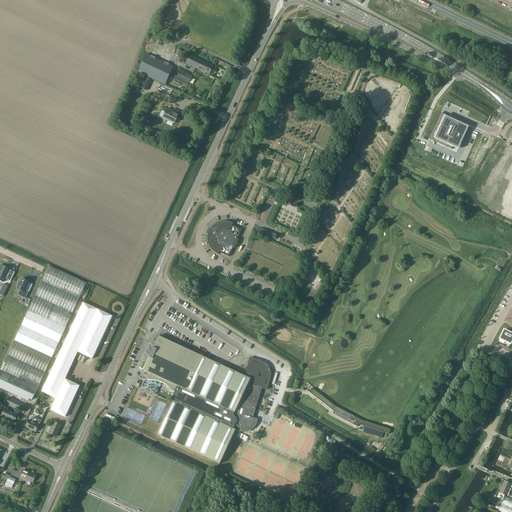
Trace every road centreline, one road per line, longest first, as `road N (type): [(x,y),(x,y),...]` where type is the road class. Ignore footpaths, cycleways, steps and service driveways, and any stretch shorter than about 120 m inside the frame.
road 1 (tertiary): [(162,259),(273,19)]
road 2 (secondary): [(299,0),(453,69)]
road 3 (tertiary): [(76,441),(141,304)]
road 4 (secondary): [(453,69),(324,0)]
